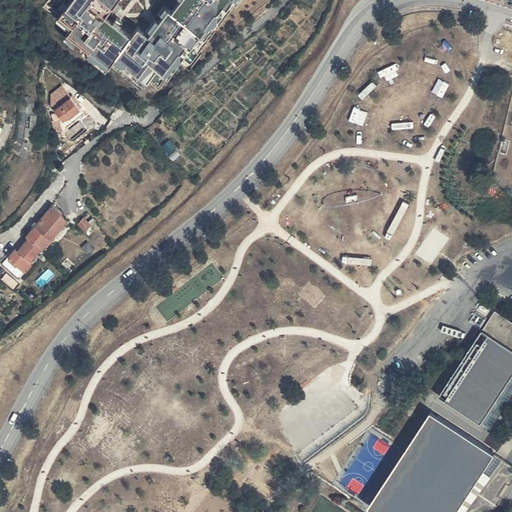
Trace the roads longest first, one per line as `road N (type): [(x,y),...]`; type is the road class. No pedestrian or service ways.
road 1 (unclassified): [(381,0),(252,172),(62,341),(0,448)]
road 2 (residential): [(285,0),(173,97),(126,115),(81,153)]
